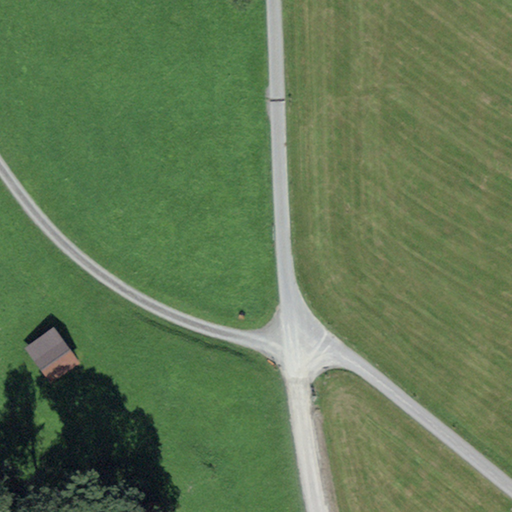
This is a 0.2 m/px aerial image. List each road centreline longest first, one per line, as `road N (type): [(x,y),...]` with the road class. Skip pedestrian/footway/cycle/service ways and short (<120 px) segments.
road 1 (residential): [(291,342),(252,340),(151,307),(73,258),(0,170)]
road 2 (residential): [(269,0),(291,342)]
road 3 (residential): [(291,342),(364,370),(511,489)]
road 4 (residential): [(291,342),(314,511)]
